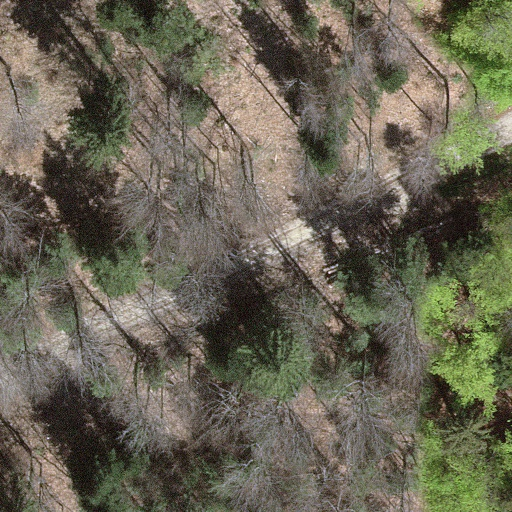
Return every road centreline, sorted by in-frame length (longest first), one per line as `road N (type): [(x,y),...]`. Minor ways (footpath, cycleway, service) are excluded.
road 1 (track): [(511,117),(301,237),(0,379)]
road 2 (track): [(511,419),(418,411),(197,419),(0,413)]
